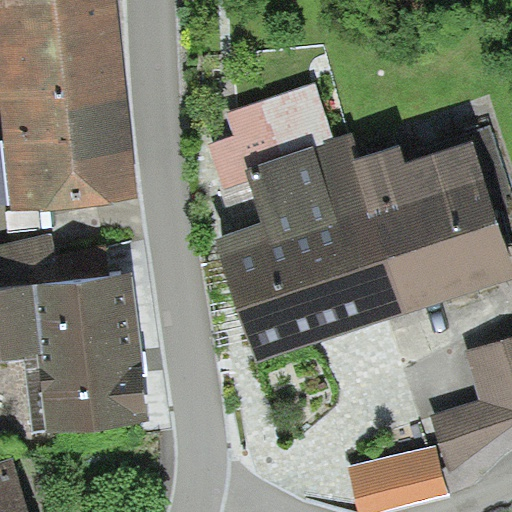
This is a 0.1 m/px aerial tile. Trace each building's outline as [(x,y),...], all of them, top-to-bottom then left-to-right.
[(0,0),(0,77),(13,212),(138,201),(119,0),(0,0)] [(217,247),(255,365),(323,343),(425,310),(511,281),(511,268),(473,150),(408,171),(401,150),(358,164),(351,142),(335,147),(316,89),(231,117),(239,140),(214,148),(244,238),(217,247)] [(0,363),(39,360),(47,439),(149,428),(143,360),(134,276),(108,278),(101,233),(0,245),(0,264),(2,276),(0,276),(0,363)] [(511,337),(465,350),(481,404),(433,419),(448,475),(511,427),(511,337)] [(435,450),(350,468),(360,511),(385,511),(445,495),(435,450)] [(0,511),(27,511),(12,463),(0,466),(0,511)]
